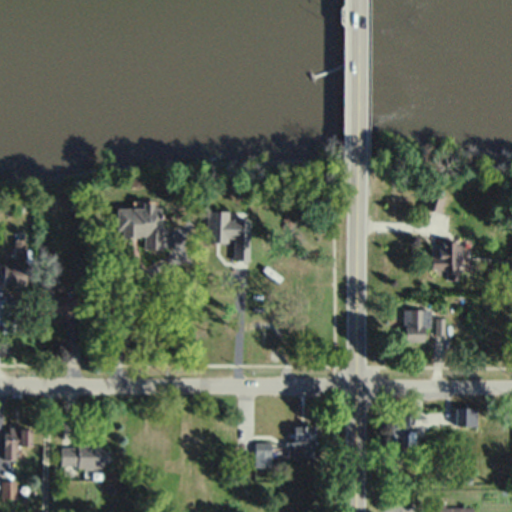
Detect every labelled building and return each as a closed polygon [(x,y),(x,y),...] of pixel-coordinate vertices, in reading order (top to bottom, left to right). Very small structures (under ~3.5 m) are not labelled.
[(424,192),(420,210),(441,215),(445,197),(424,192)] [(141,203),(141,210),(116,210),(116,230),(122,230),(122,237),(143,236),(143,252),(167,251),(167,230),(185,229),(185,210),(156,211),(156,203),(141,203)] [(204,211),(203,242),(223,242),(223,238),(235,238),(234,259),(254,259),(254,221),(229,220),(229,212),(204,211)] [(14,240),(14,258),(28,258),(28,240),(14,240)] [(440,242),(440,249),(433,249),(433,262),(429,262),(429,272),(442,272),(442,280),(457,280),(457,270),(469,270),(470,243),(440,242)] [(3,264),(2,285),(23,286),(24,265),(3,264)] [(271,284),(272,295),(304,293),(302,268),(245,271),(245,285),(271,284)] [(49,297),(49,318),(69,318),(69,325),(87,326),(87,298),(49,297)] [(0,300),(0,326),(2,326),(2,338),(27,338),(27,300),(0,300)] [(400,311),(400,334),(403,334),(403,340),(424,340),(424,328),(428,328),(429,312),(400,311)] [(434,318),(433,333),(444,333),(444,318),(434,318)] [(251,347),(251,361),(270,361),(270,347),(251,347)] [(454,408),(454,425),(474,425),(474,408),(454,408)] [(388,414),(387,440),(396,440),(395,448),(417,449),(418,431),(407,430),(408,415),(388,414)] [(9,423),(9,438),(3,438),(3,457),(18,457),(19,447),(31,448),(31,430),(17,429),(17,424),(9,423)] [(293,428),(293,444),(284,444),(284,457),(316,457),(316,428),(293,428)] [(253,443),(253,467),(269,467),(269,443),(253,443)] [(61,447),(61,465),(78,465),(78,471),(111,470),(110,447),(61,447)] [(0,482),(0,499),(15,499),(15,482),(0,482)]
